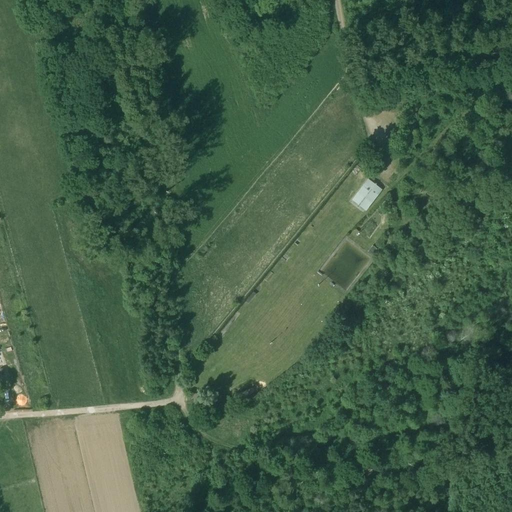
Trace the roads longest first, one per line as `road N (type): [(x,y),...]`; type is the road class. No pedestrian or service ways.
road 1 (track): [(177,404),(210,443),(248,458),(420,500),(449,498),(458,487)]
road 2 (track): [(0,417),(177,404)]
